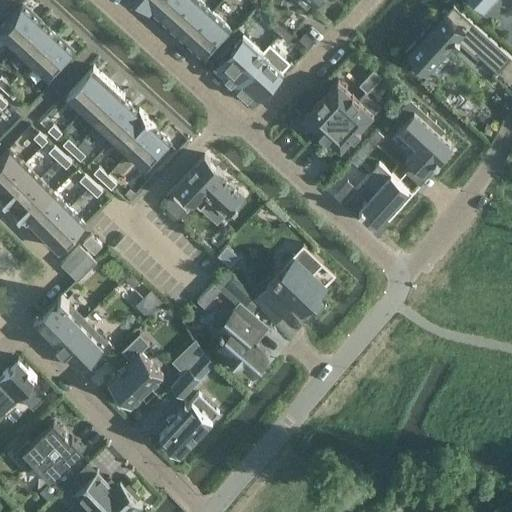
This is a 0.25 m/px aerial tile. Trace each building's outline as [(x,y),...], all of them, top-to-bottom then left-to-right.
[(155,6),(160,0),(140,0),(152,10),(155,7),(155,6)] [(172,22),(191,0),(160,0),(155,6),(155,7),(172,22)] [(188,37),(212,11),(200,0),(191,0),(172,22),(188,37)] [(511,0),(477,0),(486,9),(488,7),(481,1),(481,0),(511,0)] [(444,9),(406,50),(428,69),(456,38),(475,55),(477,53),(498,71),(511,56),(454,3),(447,11),(444,9)] [(0,32),(15,46),(39,20),(38,19),(21,4),(0,26),(0,32)] [(230,27),(212,11),(188,37),(206,53),(230,27)] [(31,60),(55,34),(56,35),(57,34),(39,18),(38,19),(39,20),(15,46),(31,60)] [(276,18),(271,25),(280,33),(285,27),(276,18)] [(285,27),(280,33),(289,41),(294,35),(285,27)] [(244,31),(213,65),(233,84),(264,50),(263,49),(244,31)] [(305,31),(299,38),(309,47),(315,39),(305,31)] [(72,51),(56,35),(55,34),(31,60),(49,77),(72,51)] [(264,50),(233,84),(254,102),(291,61),(270,42),(263,49),(264,50)] [(83,109),(110,80),(94,65),(67,94),(83,109)] [(374,69),(367,77),(374,83),(381,76),(374,69)] [(0,84),(5,89),(10,83),(1,75),(0,76),(0,84)] [(374,83),(367,77),(360,84),(368,91),(374,83)] [(342,116),(359,97),(338,79),(305,115),(321,130),(338,112),(342,116)] [(123,95),(124,96),(125,94),(110,80),(83,109),(98,123),(123,95)] [(19,91),(10,83),(5,89),(13,97),(19,91)] [(365,90),(359,97),(342,116),(338,112),(321,130),(341,149),(381,105),(365,90)] [(139,110),(138,109),(124,96),(123,95),(98,123),(113,137),(139,110)] [(128,151),(154,124),(154,125),(156,123),(140,107),(138,109),(139,110),(113,137),(128,151)] [(453,143),(414,109),(398,126),(417,143),(406,155),(426,173),(453,143)] [(48,129),(57,137),(62,131),(54,123),(48,129)] [(170,139),(154,125),(154,124),(128,151),(145,167),(170,139)] [(376,143),(384,134),(377,128),(369,137),(376,143)] [(48,139),(39,131),(34,136),(43,145),(48,139)] [(72,151),(77,145),(68,137),(63,143),(72,151)] [(368,152),(376,143),(369,137),(361,146),(368,152)] [(63,153),(54,144),(49,150),(58,158),(63,153)] [(86,153),(77,145),(72,151),(81,159),(86,153)] [(0,187),(26,162),(10,146),(0,156),(0,187)] [(72,161),(63,153),(58,158),(66,167),(72,161)] [(200,209),(211,197),(228,212),(244,194),(221,173),(223,170),(205,154),(176,187),(200,209)] [(0,192),(12,204),(40,176),(26,162),(0,187),(0,192)] [(94,171),(103,179),(108,174),(99,165),(94,171)] [(360,208),(377,223),(409,188),(391,172),(375,189),(363,179),(344,199),(358,211),(360,208)] [(94,181),(85,173),(80,179),(89,187),(94,181)] [(117,182),(108,174),(103,179),(112,188),(117,182)] [(28,217),(54,191),(40,176),(12,204),(27,219),(29,217),(28,217)] [(103,189),(94,181),(89,187),(97,195),(103,189)] [(43,232),(70,206),(54,191),(28,217),(29,217),(43,232)] [(164,203),(179,217),(186,209),(171,195),(164,203)] [(86,222),(70,206),(43,232),(60,248),(86,222)] [(103,244),(91,233),(83,242),(95,252),(103,244)] [(281,312),(281,311),(293,298),(302,307),(306,302),(308,303),(315,295),(314,294),(325,281),(314,271),(324,261),(304,242),(302,244),(304,246),(282,270),(279,268),(274,273),(277,275),(271,282),(269,280),(267,282),(269,283),(258,295),(276,317),(281,312)] [(80,244),(61,263),(78,280),(97,261),(80,244)] [(221,288),(233,274),(226,268),(214,281),(213,282),(221,288)] [(132,270),(125,277),(134,287),(141,280),(132,270)] [(205,306),(221,288),(213,282),(197,300),(205,306)] [(57,343),(85,316),(62,292),(34,319),(57,343)] [(253,371),(268,353),(249,337),(262,323),(251,314),(254,311),(240,299),(218,325),(226,333),(219,342),(230,351),(228,353),(240,363),(241,361),(253,371)] [(109,340),(85,316),(57,343),(81,367),(109,340)] [(131,405),(164,374),(141,350),(150,342),(140,331),(122,349),(130,358),(107,380),(118,391),(115,394),(126,405),(129,402),(131,405)] [(204,349),(197,338),(184,351),(193,360),(204,349)] [(0,411),(19,393),(33,407),(47,395),(32,380),(37,375),(19,356),(0,374),(0,411)] [(171,385),(183,397),(201,377),(189,366),(171,385)] [(160,434),(181,453),(220,411),(199,391),(160,434)] [(55,419),(31,442),(28,439),(13,452),(28,468),(35,461),(52,479),(84,448),(73,436),(71,437),(65,432),(66,431),(55,419)] [(87,511),(133,511),(143,503),(138,498),(141,495),(129,482),(126,485),(121,480),(114,486),(98,469),(75,491),(91,508),(87,511)] [(457,511),(448,503),(427,507),(425,511),(457,511)]
